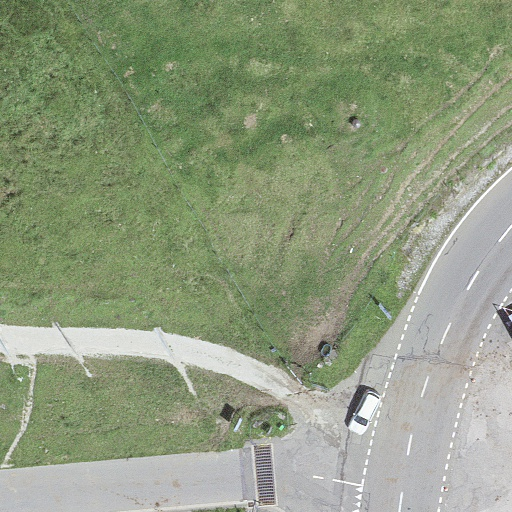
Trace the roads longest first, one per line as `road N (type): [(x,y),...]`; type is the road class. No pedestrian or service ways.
road 1 (track): [(0,338),(152,343),(212,355),(333,417),(410,440)]
road 2 (secondary): [(511,226),(445,334),(410,440),(398,511)]
